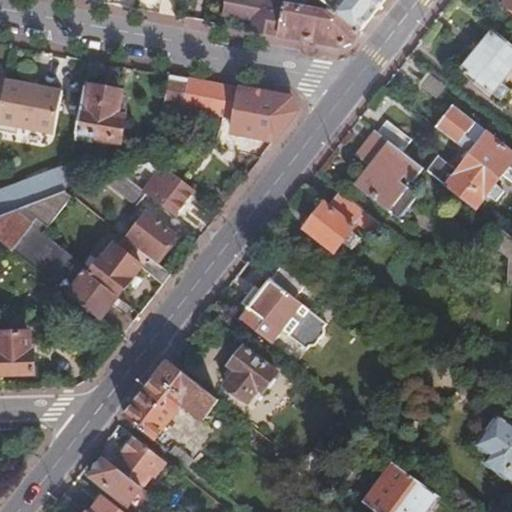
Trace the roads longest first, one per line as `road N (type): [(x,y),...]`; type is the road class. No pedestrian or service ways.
road 1 (secondary): [(347,89),(88,422)]
road 2 (residential): [(0,10),(173,41),(347,89)]
